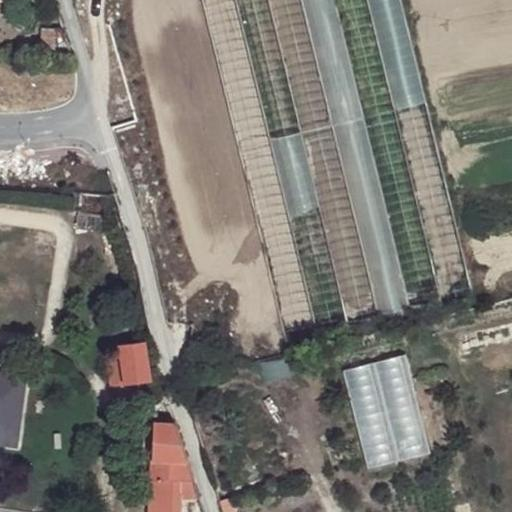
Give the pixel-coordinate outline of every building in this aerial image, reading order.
[(234,0),(200,0),(285,343),(317,335),(234,0)] [(268,0),(234,0),(317,335),(347,328),(268,0)] [(300,0),(268,0),(347,328),(378,321),(300,0)] [(334,0),(300,0),(378,321),(408,313),(334,0)] [(367,0),(334,0),(408,313),(441,305),(367,0)] [(401,0),(367,0),(441,305),(474,297),(401,0)] [(511,321),(466,333),(470,347),(511,337),(511,321)] [(470,347),(466,333),(455,335),(459,349),(470,347)] [(122,362),(126,386),(149,383),(143,344),(121,347),(122,355),(122,362)] [(406,356),(372,364),(397,462),(430,453),(406,356)] [(113,389),(126,386),(122,362),(117,362),(109,364),(113,389)] [(372,364),(343,371),(369,469),(397,462),(372,364)] [(0,443),(16,446),(27,372),(0,368),(0,443)] [(187,460),(176,424),(156,422),(154,423),(152,459),(187,460)] [(194,482),(187,460),(152,459),(151,480),(178,481),(194,482)] [(175,511),(177,499),(178,481),(151,480),(149,511),(175,511)] [(200,501),(194,482),(178,481),(177,499),(200,501)] [(217,500),(221,511),(231,511),(227,497),(217,500)]
